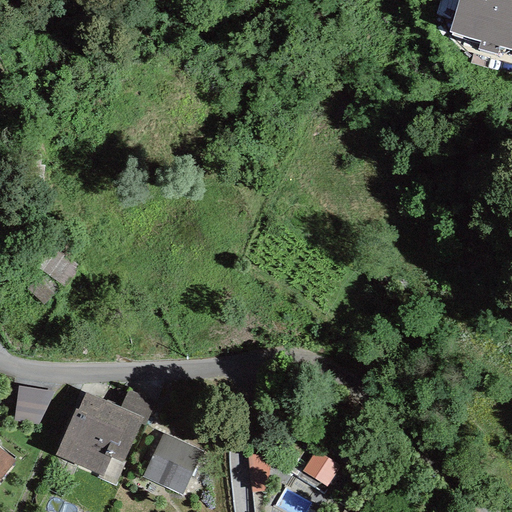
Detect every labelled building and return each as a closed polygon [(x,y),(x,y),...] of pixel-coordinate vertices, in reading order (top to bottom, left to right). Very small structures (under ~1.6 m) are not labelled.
[(511,0),(458,0),(449,33),(480,42),(478,49),(497,55),(500,46),(511,50),(511,0)] [(55,248),(28,283),(51,301),(78,265),(55,248)] [(97,477),(115,486),(140,424),(145,426),(161,391),(134,381),(120,408),(85,393),(78,410),(75,408),(55,455),(98,475),(97,477)] [(55,392),(18,385),(14,420),(38,424),(55,392)] [(181,495),(202,452),(163,434),(142,477),(181,495)] [(0,480),(15,461),(0,449),(0,480)] [(302,471),(326,487),(340,466),(315,450),(302,471)] [(248,455),(250,491),(270,490),(268,454),(248,455)]
